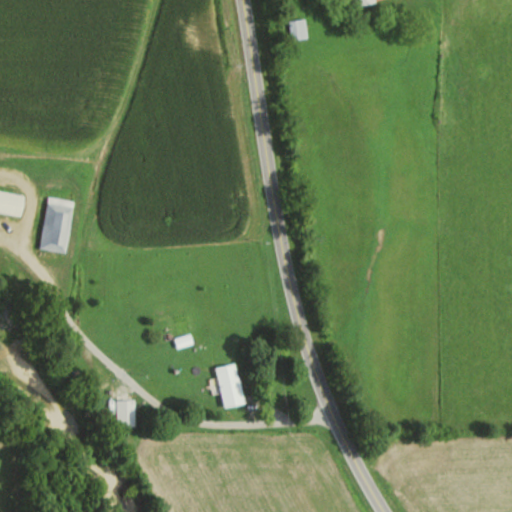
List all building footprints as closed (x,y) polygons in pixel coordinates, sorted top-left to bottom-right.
[(291,41),(307,38),(303,19),(287,22),(291,41)] [(0,213),(21,217),(24,196),(0,191),(0,213)] [(65,253),(73,201),(46,197),(38,249),(65,253)] [(214,367),(223,408),(244,403),(234,363),(214,367)] [(133,426),(132,387),(116,387),(116,426),(133,426)]
